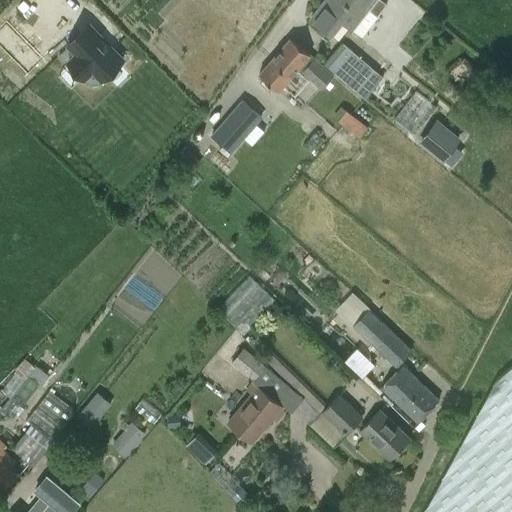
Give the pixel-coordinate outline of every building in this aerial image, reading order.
[(386,3),(381,0),(325,0),(311,19),(328,33),(339,18),(362,36),(377,15),(386,3)] [(89,22),(67,43),(76,52),(69,59),(85,76),(93,69),(101,77),(123,56),(89,22)] [(311,79),(321,88),(333,74),(290,38),(259,74),(279,90),(297,69),(309,80),(311,79)] [(343,42),(325,63),(364,97),(383,76),(343,42)] [(259,116),(241,100),(216,129),(235,145),(259,116)] [(357,137),(366,126),(342,107),(333,117),(357,137)] [(448,149),(426,131),(417,142),(439,159),(448,149)] [(216,306),(236,326),(268,292),(247,272),(216,306)] [(383,322),(368,309),(353,325),(361,332),(395,366),(411,349),(383,322)] [(252,381),(258,386),(228,422),(251,442),(271,418),(274,421),(297,394),(243,348),(232,362),(253,379),(252,381)] [(0,411),(3,408),(12,416),(47,376),(24,356),(0,382),(0,411)] [(382,386),(419,422),(440,400),(403,365),(382,386)] [(511,511),(511,367),(497,380),(424,511),(511,511)] [(10,451),(33,469),(76,412),(49,391),(27,421),(31,424),(10,451)] [(99,392),(78,416),(91,428),(113,404),(99,392)] [(363,415),(339,394),(322,413),(346,435),(363,415)] [(360,431),(390,459),(410,437),(380,410),(360,431)] [(132,421),(112,446),(127,458),(147,433),(132,421)] [(0,491),(1,492),(18,475),(6,462),(11,457),(4,450),(7,446),(0,438),(0,491)] [(92,472),(83,484),(92,491),(101,478),(92,472)] [(67,511),(76,502),(45,476),(32,491),(39,497),(25,511),(67,511)]
